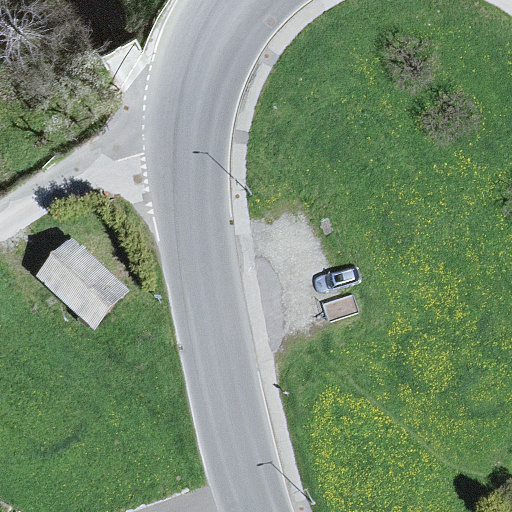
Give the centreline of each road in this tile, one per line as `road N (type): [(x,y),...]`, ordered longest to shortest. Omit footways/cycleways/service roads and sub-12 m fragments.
road 1 (secondary): [(259,511),(215,347),(191,129)]
road 2 (residential): [(0,219),(191,129)]
road 3 (secondary): [(191,129),(197,74),(227,0)]
